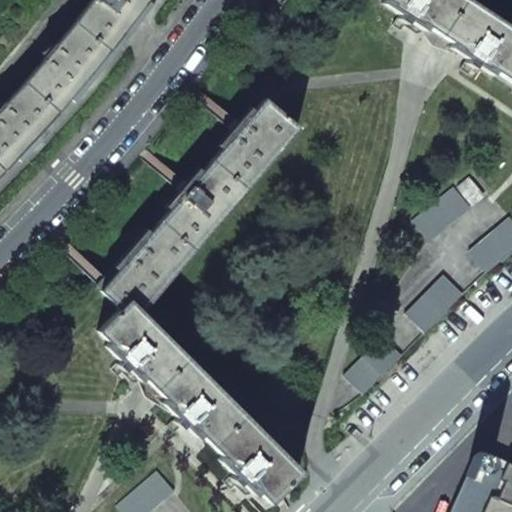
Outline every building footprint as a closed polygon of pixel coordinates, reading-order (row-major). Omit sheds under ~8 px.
[(0,173),(3,171),(57,112),(108,51),(147,0),(90,0),(73,22),(53,47),(50,45),(40,53),(43,58),(23,82),(2,105),(0,103),(0,173)] [(511,30),(465,0),(383,0),(381,4),(399,15),(422,30),(465,59),(474,65),(489,75),(492,71),(511,84),(511,30)] [(420,34),(422,30),(399,15),(391,27),(399,32),(402,27),(415,36),(420,34)] [(467,76),(474,65),(465,59),(458,71),(467,76)] [(279,451),(140,312),(297,128),(263,98),(252,110),(249,107),(216,146),(220,149),(200,171),(197,168),(164,206),(168,209),(149,232),(145,229),(112,267),(116,270),(99,291),(115,307),(93,329),(106,342),(103,346),(118,361),(109,369),(116,377),(120,373),(131,383),(136,383),(138,381),(175,417),(166,426),(173,434),(182,424),(195,438),(199,435),(220,456),(216,459),(231,474),(222,483),(229,490),(233,486),(243,495),(248,495),(250,493),(251,493),(254,490),(255,491),(271,483),(277,493),(284,485),(298,471),(279,451)] [(427,243),(469,209),(452,188),(410,222),(427,243)] [(511,223),(508,218),(467,253),(484,274),(511,250),(511,223)] [(441,276),(403,314),(422,334),(460,295),(441,276)] [(379,338),(342,376),(361,395),(399,357),(379,338)] [(511,511),(511,465),(483,452),(480,452),(478,453),(477,453),(475,455),(473,456),(472,458),(447,511),(511,511)] [(114,506),(118,511),(148,511),(173,492),(156,471),(114,506)] [(255,491),(267,503),(277,493),(271,483),(255,491)]
